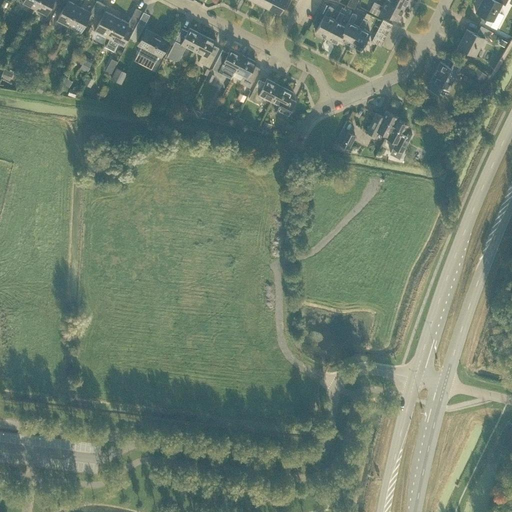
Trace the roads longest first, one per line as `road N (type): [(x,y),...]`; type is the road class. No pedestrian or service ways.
road 1 (primary): [(511,123),(470,215),(414,377)]
road 2 (unclassified): [(135,440),(297,459),(327,437)]
road 3 (primary): [(443,384),(511,207)]
road 4 (residential): [(332,105),(406,71),(447,0)]
road 5 (unclassified): [(0,447),(102,459),(135,440)]
road 6 (primary): [(414,377),(380,511)]
road 7 (unclassified): [(414,377),(376,368),(349,372),(336,388),(327,437)]
road 8 (unclassified): [(135,440),(0,423)]
road 9 (primary): [(413,511),(443,384)]
road 10 (residential): [(279,54),(170,0)]
